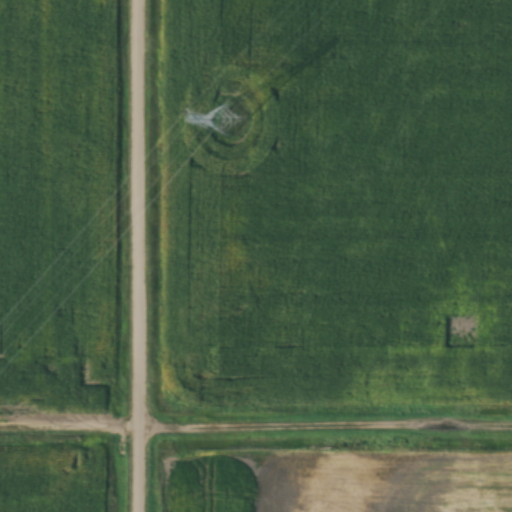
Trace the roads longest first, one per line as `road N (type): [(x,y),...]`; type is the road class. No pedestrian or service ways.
road 1 (track): [(143,511),(144,0)]
road 2 (residential): [(511,416),(144,419)]
